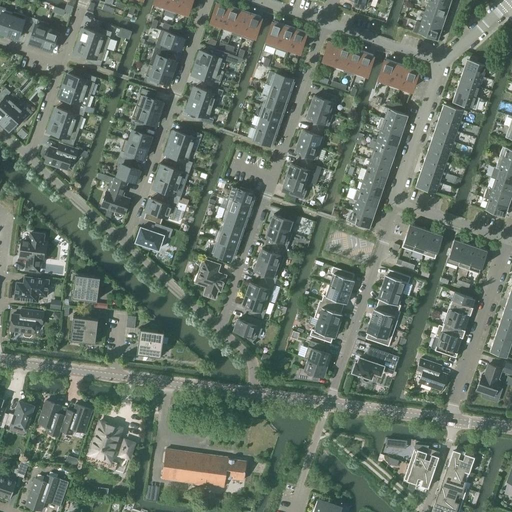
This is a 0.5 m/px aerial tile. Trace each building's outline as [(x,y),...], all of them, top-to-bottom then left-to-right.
[(179,0),(167,0),(166,5),(164,9),(175,13),(176,8),(179,0)] [(179,0),(176,8),(186,12),(188,12),(191,0),(179,0)] [(371,0),(353,0),(355,0),(352,6),(364,10),(366,4),(369,5),(371,0)] [(424,0),(424,1),(437,5),(445,8),(450,9),(450,8),(449,7),(451,1),(452,2),(452,0),(424,0)] [(428,2),(424,12),(434,15),(442,18),(446,19),(447,18),(445,17),(447,11),(449,12),(450,9),(445,8),(437,5),(424,1),(428,2)] [(211,20),(222,24),(228,7),(217,3),(211,20)] [(222,24),(233,28),(239,10),(228,7),(222,24)] [(241,37),(242,37),(249,14),(239,10),(233,28),(243,31),(241,37)] [(0,32),(6,35),(14,12),(14,11),(12,16),(1,13),(0,12),(0,32)] [(21,29),(27,31),(31,18),(25,16),(14,12),(6,35),(17,39),(21,29)] [(424,12),(421,22),(430,25),(439,28),(443,30),(443,28),(442,28),(444,21),(445,22),(446,19),(442,18),(434,15),(424,12)] [(249,14),(242,37),(253,41),(261,18),(249,14)] [(29,43),(40,46),(48,23),(37,19),(35,24),(29,22),(31,18),(27,31),(32,33),(29,43)] [(430,25),(421,22),(413,20),(412,22),(415,23),(412,31),(417,33),(435,39),(437,40),(440,32),(442,32),(443,30),(439,28),(430,25)] [(264,45),(276,49),(284,26),(272,22),(264,45)] [(48,23),(40,46),(51,50),(55,40),(61,42),(64,34),(58,32),(47,28),(49,23),(48,23)] [(276,49),(286,52),(294,29),(284,26),(276,49)] [(83,28),(79,40),(106,49),(110,37),(111,32),(99,28),(98,33),(83,28)] [(294,29),(286,52),(287,53),(289,47),(298,50),(300,51),(306,33),(294,29)] [(160,30),(155,48),(159,49),(168,52),(170,46),(180,50),(184,38),(179,37),(165,32),(160,30)] [(106,49),(79,40),(75,52),(90,57),(88,62),(100,66),(102,61),(106,49)] [(323,58),(334,62),(340,45),(329,41),(323,57),(323,58)] [(334,62),(345,66),(351,49),(340,45),(334,62)] [(149,64),(149,65),(172,73),(176,61),(166,58),(168,52),(159,49),(155,48),(153,53),(157,55),(154,66),(149,64)] [(345,66),(356,70),(362,52),(351,49),(345,66)] [(201,51),(197,62),(223,72),(224,71),(219,70),(222,59),(240,65),(242,59),(217,50),(215,56),(201,51)] [(362,52),(356,70),(367,73),(373,56),(362,52)] [(466,58),(463,68),(466,69),(465,70),(483,76),(485,69),(487,65),(487,66),(487,65),(482,63),(477,62),(478,58),(470,55),(469,59),(466,58)] [(379,77),(390,81),(396,64),(384,60),(378,77),(379,77)] [(205,85),(211,87),(211,86),(217,89),(217,88),(219,83),(223,72),(197,62),(193,74),(207,79),(205,85)] [(390,81),(400,85),(406,68),(396,64),(390,81)] [(172,73),(149,65),(145,76),(143,82),(148,83),(156,86),(158,80),(168,84),(172,73)] [(462,72),(460,78),(462,79),(462,81),(479,87),(483,76),(465,70),(466,69),(463,68),(462,67),(460,71),(460,72),(462,72)] [(406,68),(400,85),(412,89),(412,87),(418,71),(406,68)] [(68,73),(64,85),(73,89),(80,91),(90,94),(94,83),(94,82),(96,77),(84,73),(82,78),(68,73)] [(268,81),(267,83),(293,92),(294,89),(290,87),(292,79),(275,73),(272,83),(268,81)] [(458,82),(456,88),(458,89),(459,89),(458,91),(479,98),(476,97),(479,87),(462,81),(462,79),(460,78),(458,78),(457,82),(458,82)] [(271,86),(268,95),(285,101),(288,93),(292,95),(293,92),(267,83),(267,85),(271,86)] [(74,102),(72,107),(84,111),(86,106),(90,94),(80,91),(73,89),(64,85),(60,97),(74,102)] [(195,87),(191,98),(213,106),(216,95),(221,96),(223,90),(217,88),(217,89),(211,86),(211,87),(209,92),(195,87)] [(0,102),(0,120),(0,121),(16,104),(7,96),(10,92),(5,88),(0,94),(0,100),(1,101),(0,102)] [(139,94),(136,105),(159,113),(163,102),(153,99),(155,93),(142,88),(140,94),(139,94)] [(458,89),(456,88),(452,101),(454,102),(475,109),(479,98),(458,91),(459,89),(458,89)] [(314,95),(310,106),(332,114),(338,97),(324,92),(321,98),(314,95)] [(260,103),(260,104),(285,113),(286,110),(282,109),(285,101),(268,95),(264,104),(260,103)] [(213,106),(191,98),(187,110),(201,115),(199,121),(211,125),(213,119),(209,117),(213,106)] [(443,103),(440,112),(443,113),(442,115),(460,121),(462,114),(466,115),(467,111),(463,110),(446,104),(443,103)] [(16,104),(0,121),(10,129),(20,118),(24,122),(33,112),(28,108),(24,111),(16,104)] [(263,108),(260,117),(278,123),(280,115),(284,116),(285,113),(260,104),(259,106),(263,108)] [(132,117),(130,122),(143,127),(145,121),(155,125),(159,113),(136,105),(132,117)] [(314,120),(312,126),(323,130),(325,124),(329,125),(332,114),(310,106),(306,118),(314,120)] [(56,108),(52,119),(79,128),(83,117),(82,117),(83,115),(84,111),(72,107),(71,113),(56,108)] [(381,117),(380,117),(402,125),(402,123),(405,124),(408,115),(405,114),(384,107),(383,110),(386,111),(384,118),(381,117)] [(439,116),(436,122),(439,123),(439,125),(456,131),(460,121),(442,115),(443,113),(440,112),(438,112),(437,116),(439,116)] [(253,125),(252,126),(278,135),(279,132),(275,131),(278,123),(260,117),(257,126),(253,125)] [(380,117),(377,128),(398,135),(398,133),(401,134),(403,128),(405,128),(406,124),(405,124),(402,123),(402,125),(380,117)] [(79,128),(52,119),(48,131),(62,136),(61,142),(73,146),(74,140),(75,140),(79,128)] [(124,139),(147,147),(151,136),(141,133),(143,127),(130,122),(130,123),(135,124),(133,130),(132,130),(129,141),(124,139)] [(435,127),(433,133),(436,134),(435,135),(453,141),(456,131),(439,125),(439,123),(436,122),(435,122),(434,126),(435,127)] [(278,135),(252,126),(252,128),(256,129),(253,139),(270,145),(273,136),(277,138),(278,135)] [(302,129),(298,140),(321,148),(325,137),(321,136),(323,130),(312,126),(310,132),(302,129)] [(380,129),(377,139),(395,145),(395,143),(398,144),(400,138),(401,139),(403,134),(401,134),(398,133),(398,135),(377,128),(380,129)] [(173,130),(169,142),(191,150),(195,139),(200,140),(202,134),(190,130),(188,135),(173,130)] [(432,137),(430,143),(432,144),(432,145),(449,151),(450,150),(453,141),(435,135),(436,134),(433,133),(431,132),(430,136),(432,137)] [(120,151),(118,156),(131,161),(133,155),(143,159),(147,147),(124,139),(120,151)] [(377,139),(373,149),(391,155),(392,154),(394,154),(396,148),(398,149),(399,145),(398,144),(395,143),(395,145),(377,139)] [(302,154),(300,160),(311,164),(313,158),(317,159),(321,148),(298,140),(295,152),(302,154)] [(180,159),(178,164),(190,168),(192,162),(187,161),(191,150),(169,142),(165,154),(180,159)] [(428,147),(426,153),(429,154),(428,156),(446,162),(449,151),(432,145),(432,144),(430,143),(428,142),(427,147),(428,147)] [(60,143),(57,149),(50,147),(44,162),(67,170),(70,160),(74,161),(78,149),(62,144),(60,143)] [(511,149),(502,146),(499,157),(511,161),(511,149)] [(373,149),(370,159),(388,165),(388,164),(391,165),(393,159),(394,159),(396,155),(394,154),(392,154),(391,155),(373,149)] [(425,157),(423,163),(425,164),(425,166),(442,172),(446,162),(428,156),(429,154),(426,153),(425,153),(423,157),(425,157)] [(131,161),(118,156),(116,163),(121,165),(117,176),(135,182),(139,170),(129,167),(131,161)] [(511,161),(499,157),(495,167),(511,172),(511,161)] [(370,159),(366,170),(384,176),(385,174),(387,175),(389,169),(391,169),(392,165),(391,165),(388,164),(388,165),(370,159)] [(291,163),(287,175),(309,182),(313,171),(315,165),(311,164),(300,160),(298,166),(291,163)] [(421,167),(419,174),(422,174),(421,176),(439,182),(442,172),(425,166),(425,164),(423,163),(421,163),(420,167),(421,167)] [(162,164),(158,176),(185,185),(188,174),(190,168),(178,164),(176,169),(162,164)] [(498,169),(495,179),(511,184),(511,172),(495,167),(495,168),(498,169)] [(365,173),(363,180),(381,186),(381,184),(384,185),(386,179),(387,180),(389,175),(387,175),(385,174),(384,176),(366,170),(365,173)] [(97,177),(109,180),(110,175),(99,171),(97,177)] [(422,174),(419,174),(418,173),(416,177),(418,178),(415,186),(417,187),(436,193),(435,193),(436,191),(439,182),(421,176),(422,174)] [(309,182),(287,175),(283,186),(290,188),(288,194),(303,200),(305,193),(309,182)] [(168,193),(166,198),(179,202),(181,196),(185,185),(158,176),(154,188),(168,193)] [(106,191),(101,207),(115,211),(114,214),(115,216),(120,217),(121,216),(122,214),(124,215),(130,199),(123,196),(123,194),(125,188),(127,183),(127,182),(114,178),(109,192),(106,191)] [(511,184),(495,179),(492,189),(509,195),(509,193),(511,194),(511,193),(511,184)] [(356,189),(377,196),(378,194),(380,195),(382,189),(384,190),(385,186),(384,185),(381,184),(381,186),(363,180),(360,190),(356,189)] [(232,186),(228,198),(253,206),(254,203),(250,202),(253,194),(232,186)] [(488,199),(505,205),(506,203),(508,204),(511,198),(511,193),(511,194),(509,193),(509,195),(492,189),(488,188),(487,187),(483,197),(488,199)] [(356,189),(352,199),(374,206),(374,205),(377,206),(379,199),(380,200),(382,196),(380,195),(378,194),(377,196),(356,189)] [(179,202),(166,198),(165,203),(150,198),(146,211),(173,220),(177,208),(177,207),(179,202)] [(228,198),(224,208),(246,216),(248,208),(252,209),(253,206),(228,198)] [(349,209),(370,217),(371,215),(373,216),(375,210),(377,210),(378,206),(377,206),(374,205),(374,206),(352,199),(352,200),(356,201),(353,210),(349,209)] [(505,205),(488,199),(488,200),(485,208),(485,209),(488,211),(502,216),(504,216),(507,208),(509,209),(510,205),(508,204),(506,203),(505,205)] [(224,208),(221,219),(246,228),(247,225),(243,224),(246,216),(224,208)] [(370,217),(349,209),(345,220),(366,227),(369,228),(372,220),(373,220),(375,216),(373,216),(371,215),(370,217)] [(273,214),(269,225),(292,233),(296,222),(295,222),(298,216),(283,211),(281,217),(273,214)] [(224,222),(221,231),(238,237),(241,229),(245,231),(246,228),(221,219),(220,221),(224,222)] [(401,247),(413,251),(421,227),(409,223),(401,247)] [(136,242),(143,244),(142,247),(149,250),(151,247),(158,249),(163,235),(169,238),(172,229),(161,225),(158,233),(140,227),(136,242)] [(273,239),(271,245),(286,250),(288,244),(292,233),(269,225),(265,237),(273,239)] [(413,251),(423,254),(431,231),(421,227),(413,251)] [(217,230),(213,241),(239,249),(240,247),(236,245),(238,237),(221,231),(217,230)] [(431,231),(423,254),(434,258),(442,235),(441,234),(431,231)] [(44,243),(42,243),(43,235),(30,233),(29,241),(21,240),(21,244),(19,257),(27,258),(26,269),(38,271),(40,259),(43,260),(44,250),(45,244),(45,243),(44,243)] [(308,244),(309,236),(295,235),(295,243),(308,244)] [(446,262),(457,266),(465,242),(454,239),(446,262)] [(239,249),(213,241),(213,242),(217,244),(213,254),(231,260),(234,251),(238,252),(239,249)] [(457,266),(468,270),(476,246),(465,242),(457,266)] [(262,248),(258,259),(280,267),(284,256),(286,250),(271,245),(269,251),(262,248)] [(476,246),(468,270),(479,273),(487,250),(476,246)] [(203,259),(198,275),(195,282),(199,283),(207,286),(205,292),(204,294),(207,296),(211,297),(214,298),(215,295),(217,290),(220,290),(224,278),(225,275),(218,273),(217,271),(219,265),(203,259)] [(261,273),(259,279),(274,284),(276,278),(277,275),(280,267),(258,259),(254,271),(261,273)] [(404,261),(397,259),(396,263),(407,267),(408,263),(404,261)] [(333,274),(329,284),(337,287),(350,292),(352,286),(354,280),(352,279),(354,274),(333,266),(330,273),(333,274)] [(383,280),(381,286),(402,293),(405,282),(408,283),(410,276),(389,269),(387,275),(385,274),(383,280)] [(72,297),(84,299),(87,275),(80,274),(76,274),(75,273),(75,274),(74,279),(72,297)] [(87,275),(84,299),(96,300),(99,283),(99,277),(100,277),(99,276),(94,276),(87,275)] [(16,282),(14,299),(37,302),(38,302),(39,295),(47,296),(49,279),(24,276),(23,283),(16,282)] [(250,282),(246,294),(268,301),(272,292),(272,290),(274,284),(259,279),(257,285),(250,282)] [(319,300),(342,308),(344,303),(346,303),(348,297),(350,292),(337,287),(329,284),(325,295),(323,295),(321,300),(319,300)] [(379,298),(377,304),(400,311),(398,310),(400,305),(398,304),(402,293),(381,286),(379,292),(377,298),(379,298)] [(453,294),(450,303),(471,310),(472,306),(472,307),(470,306),(472,298),(450,290),(449,293),(453,294)] [(268,301),(246,294),(242,305),(250,307),(248,313),(262,318),(264,312),(265,312),(268,301)] [(319,300),(314,317),(325,321),(338,326),(340,320),(342,314),(340,313),(342,308),(319,300)] [(504,307),(503,310),(511,312),(511,301),(507,300),(506,301),(504,307)] [(442,311),(442,313),(464,321),(467,313),(469,314),(470,315),(471,310),(450,303),(447,313),(442,311)] [(371,314),(369,320),(394,329),(400,311),(377,304),(375,309),(373,308),(371,314)] [(35,323),(42,324),(43,311),(21,308),(21,309),(20,315),(12,314),(10,330),(10,331),(16,331),(24,332),(23,335),(25,337),(29,337),(31,336),(31,333),(33,333),(35,323)] [(501,318),(500,320),(511,324),(511,312),(503,310),(503,311),(501,318)] [(438,324),(438,325),(463,333),(465,329),(464,329),(462,328),(464,321),(442,313),(441,315),(445,317),(442,326),(438,324)] [(75,340),(82,341),(85,317),(73,315),(71,333),(70,338),(70,339),(71,339),(75,340)] [(262,320),(247,315),(245,321),(237,319),(233,330),(241,333),(250,340),(250,339),(251,336),(256,338),(260,326),(262,320)] [(85,317),(82,341),(89,342),(93,342),(95,342),(95,341),(95,336),(98,319),(85,317)] [(325,321),(314,317),(313,318),(317,319),(314,329),(311,329),(309,335),(331,342),(332,337),(334,337),(336,331),(338,326),(325,321)] [(394,329),(369,320),(367,326),(365,332),(367,332),(365,338),(388,346),(394,329)] [(497,328),(496,331),(511,335),(511,324),(500,320),(499,322),(497,328)] [(434,336),(438,338),(438,337),(457,344),(459,336),(461,337),(462,337),(463,333),(438,325),(435,334),(431,333),(430,335),(434,336)] [(140,328),(138,341),(162,344),(163,336),(163,332),(163,331),(162,331),(157,331),(140,328)] [(494,338),(493,341),(510,347),(511,340),(511,335),(496,331),(496,332),(494,338)] [(438,338),(434,336),(434,338),(430,348),(434,349),(455,356),(457,352),(456,352),(454,351),(457,344),(438,337),(438,338)] [(307,346),(304,358),(326,365),(330,354),(322,351),(324,345),(310,340),(308,346),(307,346)] [(162,344),(138,341),(136,353),(154,355),(159,356),(160,356),(160,355),(161,351),(162,344)] [(510,347),(493,341),(492,342),(490,348),(489,351),(506,357),(510,347)] [(387,353),(369,347),(365,359),(359,357),(357,362),(355,362),(353,368),(352,372),(361,375),(362,375),(362,376),(362,377),(362,378),(362,379),(363,380),(364,381),(365,381),(366,382),(367,381),(368,381),(369,381),(369,380),(370,380),(370,379),(371,378),(373,372),(380,374),(382,368),(387,354),(387,353)] [(325,368),(326,365),(304,358),(303,358),(307,359),(304,368),(304,369),(303,368),(300,368),(297,378),(313,380),(317,381),(317,380),(318,378),(316,377),(317,375),(322,376),(325,368)] [(419,382),(441,389),(441,390),(446,374),(439,371),(440,368),(441,365),(421,358),(417,368),(416,370),(422,372),(419,382)] [(476,389),(488,393),(494,396),(499,381),(497,380),(501,368),(489,364),(488,366),(487,368),(484,376),(481,374),(476,389)] [(46,432),(58,436),(64,418),(65,416),(59,414),(61,406),(46,400),(38,423),(48,426),(46,432)] [(9,413),(5,424),(10,426),(11,424),(25,429),(33,406),(19,401),(14,415),(9,413)] [(64,418),(58,436),(60,430),(72,434),(74,428),(84,432),(92,409),(76,404),(73,412),(67,410),(65,416),(64,418)] [(88,454),(110,461),(114,450),(120,452),(120,454),(128,457),(129,457),(134,443),(124,440),(124,442),(118,439),(121,428),(114,426),(107,423),(100,421),(88,454)] [(414,448),(409,463),(433,472),(435,466),(438,456),(429,453),(426,452),(414,448)] [(162,478),(195,483),(195,484),(205,485),(205,484),(223,487),(225,477),(243,480),(246,461),(227,458),(227,457),(166,449),(162,478)] [(449,459),(447,465),(469,472),(474,456),(462,452),(452,449),(449,459)] [(68,456),(65,462),(76,465),(78,459),(68,456)] [(21,459),(16,475),(23,477),(29,460),(21,459)] [(433,472),(409,463),(403,479),(410,481),(415,483),(418,484),(428,488),(431,477),(433,472)] [(445,470),(442,480),(451,483),(466,489),(467,488),(464,487),(469,472),(447,465),(445,470)] [(25,505),(41,510),(44,500),(51,503),(52,500),(60,503),(59,505),(60,505),(68,482),(47,475),(45,481),(35,478),(25,505)] [(0,495),(10,499),(16,482),(0,476),(0,495)] [(439,490),(437,495),(461,504),(466,489),(451,483),(442,480),(439,490)] [(150,484),(149,498),(158,499),(160,485),(150,484)] [(458,511),(461,504),(437,495),(435,501),(431,511),(433,511),(458,511)] [(310,497),(307,506),(313,509),(312,511),(325,511),(329,504),(316,500),(310,497)]
